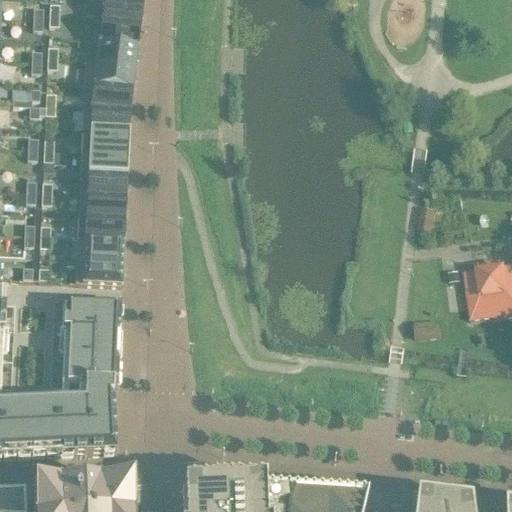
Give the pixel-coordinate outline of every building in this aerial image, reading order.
[(0,337),(0,387),(66,390),(68,336),(62,336),(63,307),(78,0),(14,0),(1,293),(1,308),(4,309),(3,338),(0,337)] [(142,0),(96,0),(96,6),(103,7),(103,6),(142,11),(142,0)] [(100,27),(139,32),(142,11),(103,6),(103,7),(100,27)] [(139,32),(100,27),(98,49),(136,54),(139,32)] [(136,54),(98,49),(95,70),(134,75),(136,54)] [(134,75),(95,70),(92,94),(131,99),(134,75)] [(131,99),(92,94),(90,115),(128,118),(131,99)] [(127,141),(128,118),(90,115),(82,115),(81,139),(90,139),(127,141)] [(90,139),(89,158),(89,160),(126,161),(127,141),(90,139)] [(89,160),(89,158),(80,158),(79,181),(125,183),(126,161),(89,160)] [(125,183),(79,181),(78,202),(124,205),(125,183)] [(124,205),(78,202),(77,225),(86,226),(86,224),(123,226),(124,205)] [(77,225),(76,245),(85,246),(122,248),(123,226),(86,224),(86,226),(77,225)] [(122,248),(85,246),(84,266),(121,268),(122,248)] [(120,292),(121,268),(84,266),(75,266),(74,290),(120,292)] [(511,270),(463,277),(468,313),(470,325),(511,319),(511,270)] [(458,276),(448,278),(449,287),(459,285),(458,276)] [(0,465),(115,460),(112,403),(111,403),(112,393),(116,394),(119,310),(63,307),(62,336),(68,336),(66,390),(66,391),(84,391),(84,404),(84,410),(0,414),(0,337),(3,338),(4,309),(1,308),(0,308),(0,465)] [(431,329),(413,330),(414,345),(432,344),(431,329)] [(0,511),(469,511),(469,509),(415,502),(365,501),(262,493),(181,496),(129,498),(30,501),(31,511),(22,511),(22,506),(0,505),(0,511)]
